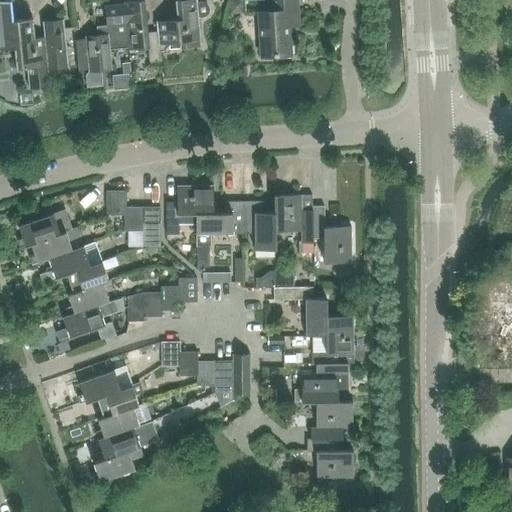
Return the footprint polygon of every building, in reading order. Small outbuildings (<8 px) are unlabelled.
[(0,0),(0,48),(15,47),(13,20),(13,19),(11,1),(14,0),(0,0)] [(108,5),(105,5),(107,23),(126,21),(129,47),(128,47),(128,49),(148,47),(150,62),(161,61),(160,44),(159,44),(158,31),(157,31),(148,32),(144,0),(139,0),(124,2),(124,3),(108,5)] [(175,0),(177,19),(156,21),(157,31),(158,31),(159,44),(160,44),(180,42),(180,47),(201,45),(199,19),(201,19),(203,18),(204,18),(206,16),(207,13),(207,11),(206,9),(206,7),(205,6),(203,5),(201,4),(197,4),(196,0),(175,0)] [(289,26),(299,25),(297,0),(272,0),(273,12),(259,13),(262,56),(290,54),(289,26)] [(242,1),(230,1),(230,11),(243,10),(242,1)] [(13,19),(13,20),(15,47),(17,67),(27,66),(30,88),(40,87),(51,86),(49,69),(48,69),(45,36),(44,36),(35,37),(33,18),(13,19)] [(64,19),(43,21),(44,36),(45,36),(48,69),(49,69),(69,67),(69,65),(78,64),(79,64),(76,41),(75,39),(74,27),(65,28),(64,19)] [(86,38),(75,39),(76,41),(79,64),(78,64),(79,69),(89,69),(89,71),(112,69),(110,49),(128,47),(129,47),(126,21),(107,23),(107,25),(97,26),(97,34),(85,36),(86,38)] [(178,214),(196,214),(196,213),(214,213),(214,212),(214,186),(177,186),(177,202),(166,202),(167,234),(179,234),(178,214)] [(125,190),(108,191),(107,191),(107,215),(125,214),(125,207),(125,190)] [(313,238),(312,210),(312,206),(312,195),(302,194),(274,194),(274,212),(275,231),(276,231),(301,231),(301,242),(312,242),(313,242),(313,238)] [(209,234),(244,233),(244,201),(225,201),(225,212),(214,212),(214,213),(196,213),(196,214),(196,234),(196,248),(209,248),(209,234)] [(275,231),(274,212),(262,212),(262,201),(244,201),(244,233),(255,233),(255,249),(276,249),(276,231),(275,231)] [(143,206),(125,207),(125,214),(125,231),(143,231),(143,223),(143,206)] [(352,262),(351,226),(325,226),(324,206),(312,206),(312,210),(313,238),(313,242),(312,242),(312,263),(352,262)] [(23,238),(17,240),(20,247),(31,244),(31,243),(66,230),(70,229),(63,210),(59,211),(54,213),(19,226),(23,238)] [(161,223),(143,223),(143,231),(143,247),(161,247),(161,223)] [(35,255),(30,257),(32,264),(49,258),(73,250),(73,249),(69,240),(81,236),(78,226),(70,229),(66,230),(31,243),(31,244),(35,255)] [(53,270),(40,274),(43,282),(67,273),(91,265),(91,264),(102,260),(95,241),(84,245),(73,249),(73,250),(49,258),(53,270)] [(204,260),(205,270),(221,269),(220,259),(204,260)] [(71,285),(65,287),(68,294),(103,282),(109,280),(102,260),(91,264),(91,265),(67,273),(71,285)] [(231,272),(203,272),(203,283),(231,282),(231,272)] [(197,278),(179,278),(179,286),(179,302),(197,301),(197,278)] [(511,281),(492,281),(493,353),(511,353),(511,281)] [(72,306),(66,308),(69,314),(69,315),(98,305),(110,301),(103,282),(68,294),(72,306)] [(179,286),(161,286),(161,292),(162,292),(162,310),(180,310),(179,302),(179,286)] [(276,287),(274,287),(274,299),(305,299),(306,335),(312,335),(326,335),(326,315),(327,315),(327,297),(313,298),(313,287),(276,287)] [(161,292),(144,292),(144,294),(144,316),(162,316),(162,310),(162,292),(161,292)] [(128,296),(128,321),(144,322),(144,294),(128,296)] [(67,328),(61,330),(64,338),(105,324),(102,315),(124,307),(121,297),(110,301),(98,305),(69,315),(69,314),(63,316),(67,328)] [(313,351),(312,351),(312,363),(316,363),(344,362),(348,362),(354,362),(353,315),(327,315),(326,315),(326,335),(312,335),(313,351)] [(180,365),(180,351),(180,341),(162,342),(162,365),(180,365)] [(198,375),(198,361),(198,351),(180,351),(180,365),(180,375),(198,375)] [(251,393),(251,378),(250,354),(232,354),(232,361),(233,378),(233,385),(233,393),(251,393)] [(215,385),(215,361),(198,361),(198,375),(198,385),(215,385)] [(233,378),(232,361),(215,361),(215,385),(233,385),(233,378)] [(316,374),(301,374),(302,402),(316,401),(338,400),(338,393),(348,393),(348,374),(348,362),(344,362),(316,363),(316,374)] [(277,368),(251,369),(252,390),(279,388),(277,368)] [(83,394),(78,396),(80,403),(97,398),(97,397),(121,389),(114,370),(79,382),(83,394)] [(101,409),(96,411),(98,418),(133,407),(139,405),(136,395),(143,392),(139,383),(121,389),(97,397),(97,398),(101,409)] [(263,389),(262,389),(262,393),(262,395),(262,401),(263,401),(276,401),(276,395),(276,389),(263,389)] [(316,427),(311,427),(311,428),(311,439),(339,438),(343,438),(343,428),(353,427),(352,400),(338,400),(316,401),(316,427)] [(102,430),(96,432),(99,439),(140,425),(133,407),(98,418),(102,430)] [(103,451),(97,452),(100,459),(100,460),(156,441),(149,422),(140,425),(99,439),(103,451)] [(311,439),(307,439),(307,451),(316,450),(317,477),(353,476),(353,449),(339,449),(339,438),(311,439)] [(100,460),(100,459),(94,461),(98,474),(92,476),(95,483),(136,469),(132,459),(144,455),(140,446),(100,460)]
